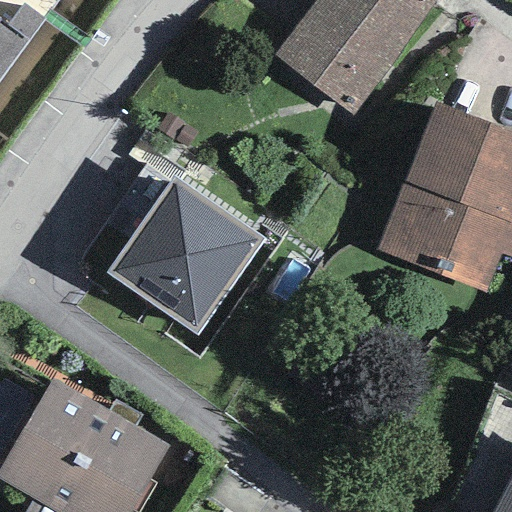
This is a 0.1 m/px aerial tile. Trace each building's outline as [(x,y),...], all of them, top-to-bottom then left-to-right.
[(0,0),(0,78),(57,0),(0,0)] [(437,1),(436,0),(315,0),(273,57),(351,115),(437,1)] [(511,131),(434,103),(375,252),(485,294),(500,255),(511,258),(511,131)] [(260,243),(173,182),(107,276),(193,337),(260,243)] [(108,411),(51,379),(0,467),(0,481),(31,499),(53,511),(140,511),(156,485),(149,481),(169,447),(134,427),(108,411)] [(115,400),(108,411),(134,427),(141,415),(115,400)] [(511,511),(511,470),(491,511),(511,511)] [(53,511),(31,499),(23,511),(53,511)]
